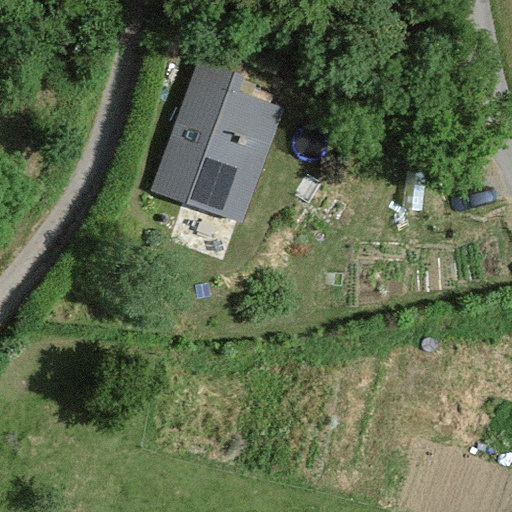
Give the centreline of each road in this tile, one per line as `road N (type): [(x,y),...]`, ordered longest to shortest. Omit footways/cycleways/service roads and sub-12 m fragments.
road 1 (track): [(146,0),(124,95),(81,207),(0,301)]
road 2 (unclassified): [(473,0),(511,149)]
